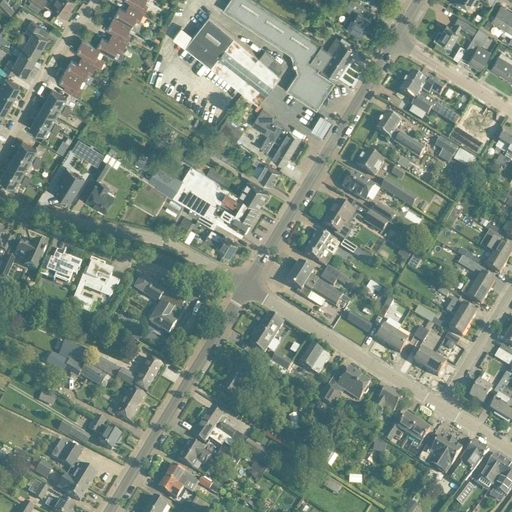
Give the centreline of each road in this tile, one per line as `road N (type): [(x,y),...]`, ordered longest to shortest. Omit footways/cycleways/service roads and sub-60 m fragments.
road 1 (tertiary): [(245,286),(395,39)]
road 2 (residential): [(0,197),(29,212),(165,242),(245,286)]
road 3 (tertiary): [(109,511),(245,286)]
road 4 (residential): [(441,407),(245,286)]
road 5 (residential): [(0,158),(96,0)]
road 6 (residential): [(441,407),(511,289)]
road 7 (residential): [(511,111),(395,39)]
